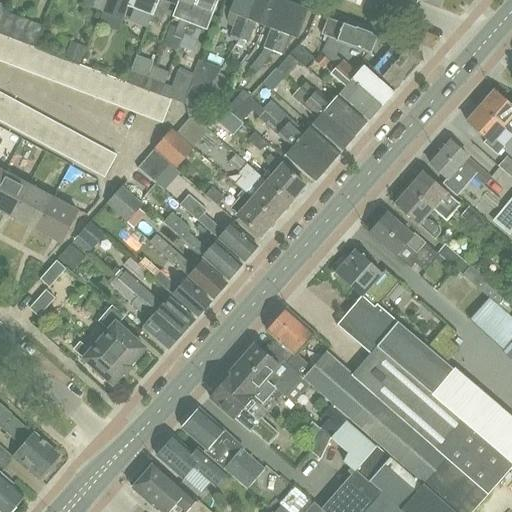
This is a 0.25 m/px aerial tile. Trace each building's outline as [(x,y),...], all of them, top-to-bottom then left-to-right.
[(102,11),(105,0),(85,0),(84,4),(102,11)] [(116,16),(121,4),(122,0),(105,0),(102,11),(116,16)] [(129,0),(127,7),(153,16),(159,0),(129,0)] [(177,5),(178,0),(159,0),(153,16),(150,22),(160,26),(166,10),(172,13),(175,4),(177,5)] [(178,0),(177,5),(179,6),(173,20),(179,22),(174,36),(182,40),(184,34),(197,0),(178,0)] [(204,32),(210,18),(216,0),(197,0),(184,34),(193,37),(196,29),(204,32)] [(239,39),(254,0),(234,0),(229,13),(237,17),(230,36),(239,39)] [(263,26),(272,0),(254,0),(239,39),(248,42),(255,23),(263,26)] [(273,52),(291,4),(279,0),(272,0),(263,26),(271,29),(263,48),(273,52)] [(291,4),(273,52),(280,55),(288,35),(297,39),(308,11),(291,4)] [(23,44),(34,49),(43,26),(4,12),(1,21),(0,22),(0,35),(11,40),(23,44)] [(378,37),(328,18),(322,35),(372,54),(378,37)] [(0,35),(0,61),(2,63),(11,40),(0,35)] [(11,40),(2,63),(14,67),(23,44),(11,40)] [(68,42),(62,59),(68,62),(79,66),(86,48),(68,42)] [(23,44),(14,67),(25,71),(34,49),(23,44)] [(420,53),(395,44),(373,69),(396,89),(421,60),(420,53)] [(299,45),(291,54),(306,67),(313,58),(299,45)] [(34,49),(25,71),(37,76),(46,53),(34,49)] [(46,53),(37,76),(48,80),(57,57),(46,53)] [(250,67),(257,73),(270,58),(261,53),(250,67)] [(277,68),(287,77),(300,63),(291,54),(277,68)] [(329,63),(320,56),(314,63),(323,71),(329,63)] [(57,57),(48,80),(60,84),(68,62),(62,59),(57,57)] [(393,92),(378,79),(364,66),(357,74),(343,61),(337,68),(381,106),(393,92)] [(68,62),(60,84),(71,89),(80,66),(79,66),(68,62)] [(196,79),(188,101),(195,105),(200,104),(217,75),(218,74),(220,70),(221,69),(202,62),(196,79)] [(80,66),(71,89),(82,93),(91,70),(80,66)] [(273,92),(287,77),(277,68),(263,83),(273,92)] [(369,120),(381,106),(337,68),(332,74),(346,87),(340,94),(369,120)] [(91,70),(82,93),(94,97),(103,75),(91,70)] [(131,70),(126,83),(137,88),(143,90),(148,77),(131,70)] [(164,83),(159,96),(170,100),(171,101),(171,99),(184,104),(186,105),(186,106),(188,101),(196,79),(181,73),(175,87),(164,83)] [(103,75),(94,97),(105,102),(114,79),(103,75)] [(188,101),(186,106),(189,118),(195,116),(209,113),(227,82),(217,75),(200,104),(195,105),(188,101)] [(159,96),(164,83),(148,77),(143,90),(148,92),(159,96)] [(114,79),(105,102),(117,106),(125,83),(114,79)] [(366,123),(351,110),(337,97),(331,104),(316,92),(305,82),(300,89),(354,137),(366,123)] [(125,83),(117,106),(128,110),(137,88),(126,83),(125,83)] [(137,88),(128,110),(139,114),(148,92),(143,90),(137,88)] [(342,150),(354,137),(300,89),(292,97),(317,120),(313,124),(342,150)] [(148,92),(139,114),(150,119),(159,96),(148,92)] [(505,128),(511,134),(511,106),(495,92),(490,97),(486,96),(480,103),(482,107),(481,108),(505,128)] [(242,94),(229,110),(234,115),(248,99),(242,94)] [(4,96),(0,103),(0,121),(3,122),(14,102),(4,96)] [(159,96),(150,119),(161,123),(170,100),(159,96)] [(14,102),(3,122),(13,128),(24,107),(14,102)] [(339,153),(324,140),(310,127),(305,133),(271,102),(263,110),(264,112),(327,167),(339,153)] [(24,107),(13,128),(23,133),(34,113),(24,107)] [(495,139),(505,128),(481,108),(467,123),(487,140),(484,143),(498,155),(505,147),(495,139)] [(315,181),(327,167),(264,112),(258,118),(292,148),(286,155),(315,181)] [(34,113),(23,133),(33,139),(44,118),(34,113)] [(241,137),(247,131),(227,113),(209,118),(232,138),(237,133),(241,137)] [(44,118),(33,139),(43,144),(55,124),(44,118)] [(177,134),(194,149),(209,132),(193,119),(189,120),(177,134)] [(55,124),(43,144),(54,150),(65,129),(55,124)] [(65,129),(54,150),(64,155),(75,135),(65,129)] [(175,169),(193,149),(176,134),(172,130),(154,150),(171,165),(175,169)] [(268,145),(256,134),(249,141),(261,152),(268,145)] [(75,135),(64,155),(74,161),(85,140),(75,135)] [(85,140),(74,161),(84,166),(95,146),(85,140)] [(451,142),(431,165),(446,178),(448,180),(444,184),(456,196),(474,176),(483,184),(489,177),(464,155),(465,154),(451,142)] [(95,146),(84,166),(94,172),(106,151),(95,146)] [(106,151),(94,172),(104,177),(116,156),(106,151)] [(155,183),(170,166),(153,151),(138,168),(155,183)] [(268,182),(249,166),(237,155),(229,164),(260,192),(253,200),(276,220),(290,203),(268,182)] [(305,186),(290,173),(282,166),(270,155),(264,162),(277,172),(268,182),(290,203),(305,186)] [(499,166),(511,177),(511,161),(507,157),(499,166)] [(0,210),(12,217),(29,185),(6,172),(0,183),(0,210)] [(461,205),(439,186),(424,172),(410,189),(433,210),(446,221),(461,205)] [(36,230),(53,198),(29,185),(12,217),(36,230)] [(121,187),(105,204),(127,224),(143,207),(121,187)] [(205,196),(217,207),(224,199),(212,189),(205,196)] [(426,218),(433,210),(410,189),(395,205),(430,236),(434,239),(441,231),(426,218)] [(276,220),(253,200),(244,192),(237,199),(238,201),(230,210),(261,237),(276,220)] [(225,233),(203,214),(205,212),(187,196),(179,205),(245,262),(258,247),(232,224),(225,233)] [(53,198),(36,230),(61,243),(78,211),(53,198)] [(479,232),(487,222),(469,206),(461,216),(479,232)] [(509,234),(511,230),(511,222),(501,213),(493,221),(509,234)] [(412,236),(402,228),(387,215),(370,234),(396,256),(408,266),(412,261),(424,272),(439,255),(415,233),(412,236)] [(209,251),(188,232),(190,229),(175,216),(167,226),(229,280),(242,265),(216,243),(209,251)] [(104,236),(89,223),(79,235),(94,248),(104,236)] [(79,235),(73,241),(88,254),(94,248),(79,235)] [(195,270),(172,250),(157,237),(151,244),(213,298),(226,283),(202,262),(195,270)] [(73,271),(86,257),(71,244),(58,258),(73,271)] [(511,301),(445,244),(437,253),(507,313),(511,307),(511,301)] [(356,250),(335,274),(361,297),(337,325),(371,354),(377,347),(511,463),(511,419),(447,364),(459,349),(450,341),(457,332),(448,324),(428,348),(378,305),(382,301),(399,280),(387,270),(383,274),(356,250)] [(179,288),(160,271),(145,258),(139,265),(182,303),(197,316),(210,301),(186,280),(179,288)] [(57,261),(41,279),(50,287),(66,269),(57,261)] [(118,269),(113,274),(120,280),(124,274),(118,269)] [(163,306),(144,289),(126,273),(120,280),(181,334),(194,319),(170,298),(163,306)] [(181,334),(120,280),(117,278),(110,285),(150,320),(143,328),(167,349),(181,334)] [(46,291),(30,309),(39,317),(55,299),(46,291)] [(511,317),(492,300),(472,323),(511,358),(511,317)] [(100,341),(129,367),(145,349),(118,325),(125,317),(112,306),(99,321),(109,331),(100,341)] [(287,310),(268,331),(284,346),(277,355),(300,375),(299,376),(303,380),(312,369),(295,354),(313,333),(287,310)] [(113,384),(129,367),(100,341),(91,352),(80,343),(74,350),(113,384)] [(272,350),(268,355),(256,345),(243,359),(283,395),(299,376),(300,375),(277,355),(272,350)] [(312,369),(303,380),(304,381),(305,379),(393,457),(392,458),(422,486),(452,511),(472,511),(511,467),(511,463),(377,347),(371,354),(353,375),(327,353),(312,369)] [(284,396),(283,395),(243,359),(227,378),(250,398),(250,399),(255,404),(255,403),(256,403),(267,413),(276,403),(277,404),(284,396)] [(261,419),(267,413),(256,403),(255,403),(255,404),(250,399),(250,398),(227,378),(210,397),(235,419),(236,419),(250,432),(252,430),(266,443),(269,445),(279,434),(261,419)] [(12,415),(13,414),(0,403),(0,428),(1,427),(0,427),(11,415),(12,415)] [(225,470),(247,490),(264,470),(242,451),(244,449),(199,409),(182,429),(206,450),(204,452),(225,471),(225,470)] [(314,502),(305,511),(452,511),(422,486),(392,458),(391,460),(335,411),(320,429),(330,438),(347,453),(343,462),(356,472),(369,484),(370,483),(383,493),(365,511),(324,511),(323,510),(314,502)] [(59,456),(35,434),(34,435),(12,415),(11,415),(0,427),(1,427),(22,446),(12,456),(27,470),(30,467),(41,476),(49,467),(53,467),(58,461),(57,458),(59,456)] [(320,459),(330,438),(320,429),(305,446),(320,459)] [(225,471),(204,452),(203,453),(199,449),(194,454),(175,437),(157,457),(172,470),(182,479),(193,467),(215,487),(227,474),(224,471),(225,471)] [(132,489),(158,511),(159,510),(161,511),(210,511),(155,463),(154,464),(152,462),(132,486),(133,488),(132,489)] [(23,496),(12,487),(14,484),(0,471),(0,509),(2,511),(13,511),(17,508),(16,504),(23,496)] [(356,472),(323,510),(324,511),(365,511),(383,493),(370,483),(369,484),(356,472)]
